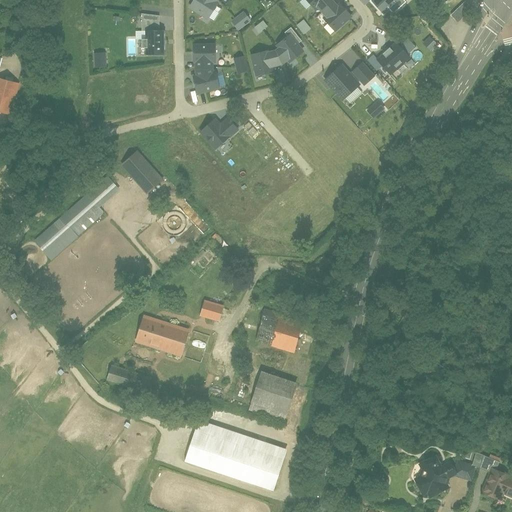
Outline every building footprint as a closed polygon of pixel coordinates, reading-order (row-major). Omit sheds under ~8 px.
[(193,0),(189,7),(207,20),(219,3),(216,1),(216,0),(193,0)] [(334,30),(350,16),(340,4),(338,5),(333,0),(305,0),(316,11),(318,9),(325,18),(324,19),(334,30)] [(372,0),(371,1),(384,15),(390,9),(394,14),(406,2),(404,0),(372,0)] [(463,0),(448,15),(456,23),(471,8),(463,0)] [(242,12),(228,21),(235,31),(248,22),(242,12)] [(146,55),(163,55),(164,31),(158,31),(159,14),(142,13),(141,32),(146,33),(146,55)] [(252,27),(257,34),(267,26),(262,20),(252,27)] [(302,20),(295,26),(302,34),(309,28),(302,20)] [(266,47),(249,51),(254,76),(271,72),(270,68),(281,65),(288,60),(289,62),(303,50),(289,33),(275,44),(277,46),(274,49),(266,51),(266,47)] [(429,51),(436,44),(428,36),(421,43),(429,51)] [(196,94),(220,88),(216,70),(213,70),(212,61),(215,61),(214,43),(192,42),(192,63),(194,63),(195,75),(191,76),(196,94)] [(403,63),(409,58),(397,44),(391,49),(390,48),(383,54),(384,55),(378,60),(384,66),(383,70),(386,72),(389,72),(390,74),(396,69),(397,70),(404,64),(403,63)] [(104,52),(93,53),(95,69),(105,68),(104,52)] [(232,57),(234,73),(247,72),(244,56),(232,57)] [(323,78),(342,100),(372,74),(361,60),(349,70),(342,62),(323,78)] [(11,82),(0,79),(0,111),(3,113),(11,82)] [(375,101),(365,112),(372,119),(383,108),(375,101)] [(216,149),(230,137),(215,120),(202,132),(216,149)] [(119,161),(142,193),(160,180),(138,148),(119,161)] [(48,260),(104,214),(98,207),(118,191),(107,177),(31,239),(48,260)] [(201,299),(195,315),(215,321),(220,305),(201,299)] [(181,354),(188,331),(144,318),(137,341),(181,354)] [(270,346),(294,352),(300,328),(276,322),(270,346)] [(145,394),(150,378),(107,365),(102,380),(145,394)] [(248,410),(286,422),(296,386),(258,375),(248,410)] [(182,459),(272,489),(285,450),(195,421),(182,459)] [(428,472),(425,479),(416,483),(421,495),(427,492),(430,499),(448,491),(446,485),(447,480),(454,476),(471,481),(475,466),(456,460),(441,467),(436,457),(418,466),(420,469),(428,472)] [(511,478),(490,470),(481,494),(492,498),(494,493),(511,499),(511,478)]
